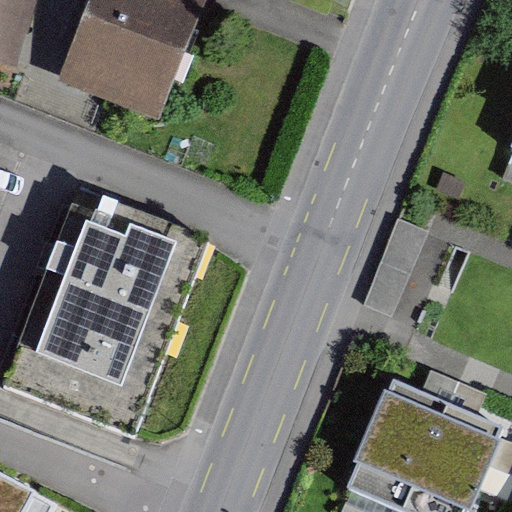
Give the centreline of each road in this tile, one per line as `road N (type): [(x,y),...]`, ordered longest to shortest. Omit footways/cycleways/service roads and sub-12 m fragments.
road 1 (residential): [(316,256),(0,124)]
road 2 (tertiary): [(421,0),(316,256)]
road 3 (tertiary): [(316,256),(222,511)]
